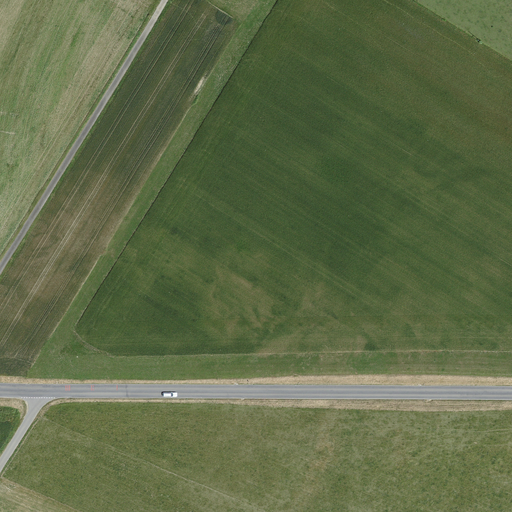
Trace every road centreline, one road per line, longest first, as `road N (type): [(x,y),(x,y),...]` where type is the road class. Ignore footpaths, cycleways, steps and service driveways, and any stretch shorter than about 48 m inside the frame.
road 1 (tertiary): [(511,395),(48,391)]
road 2 (track): [(0,268),(163,0)]
